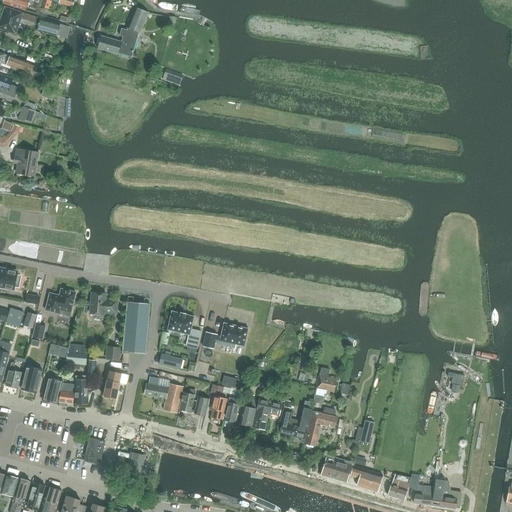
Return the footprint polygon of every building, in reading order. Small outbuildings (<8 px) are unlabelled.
[(51,2),(46,0),(4,0),(4,2),(6,4),(25,10),(28,3),(49,9),(51,2)] [(0,28),(16,34),(23,13),(5,7),(0,20),(0,28)] [(140,34),(148,13),(136,7),(127,28),(127,30),(121,28),(119,36),(122,37),(121,42),(101,36),(96,53),(104,55),(105,51),(118,54),(118,53),(131,57),(138,33),(140,34)] [(56,36),(59,25),(40,20),(37,31),(56,36)] [(10,57),(4,55),(0,53),(0,73),(7,76),(11,67),(31,74),(34,65),(22,60),(24,54),(16,51),(14,57),(10,56),(10,57)] [(162,80),(179,86),(183,76),(166,70),(162,80)] [(18,88),(11,85),(13,79),(0,74),(0,87),(1,88),(0,90),(0,93),(14,98),(18,88)] [(35,112),(23,107),(19,119),(31,123),(35,112)] [(9,142),(18,133),(20,127),(14,125),(12,130),(4,137),(9,142)] [(34,176),(38,153),(16,149),(14,157),(19,158),(17,173),(34,176)] [(18,273),(0,268),(0,286),(15,290),(15,287),(18,287),(20,278),(17,277),(18,273)] [(76,293),(61,289),(59,296),(50,293),(46,310),(56,313),(57,309),(71,312),(76,293)] [(116,313),(117,301),(105,300),(106,294),(92,293),(90,314),(104,315),(104,312),(116,313)] [(27,294),(25,302),(37,304),(39,297),(27,294)] [(124,326),(122,352),(145,353),(150,304),(127,302),(125,326),(124,326)] [(0,320),(5,322),(8,310),(0,308),(0,320)] [(11,310),(7,324),(21,328),(25,314),(11,310)] [(180,314),(172,312),(172,311),(171,312),(172,312),(167,330),(189,335),(186,346),(197,349),(201,332),(191,329),(194,317),(194,316),(193,316),(193,317),(185,315),(185,314),(184,314),(184,315),(181,315),(181,314),(182,314),(182,313),(181,313),(180,313),(180,314)] [(32,328),(36,315),(28,312),(23,325),(32,328)] [(234,326),(224,323),(225,323),(224,323),(224,324),(221,337),(217,336),(217,335),(206,332),(203,346),(214,349),(215,343),(221,345),(221,341),(244,346),(248,329),(248,330),(248,329),(247,329),(238,327),(238,326),(237,326),(237,327),(238,327),(237,328),(234,327),(234,326),(235,325),(234,325),(234,326)] [(45,326),(36,324),(33,337),(42,339),(45,326)] [(161,338),(160,343),(166,344),(169,333),(163,332),(161,338)] [(49,354),(57,356),(59,346),(51,344),(49,354)] [(61,346),(59,353),(66,355),(68,348),(61,346)] [(119,360),(120,348),(108,347),(107,359),(119,360)] [(0,348),(0,381),(2,382),(10,352),(0,348)] [(161,354),(158,364),(174,368),(179,370),(182,360),(161,354)] [(265,357),(256,368),(263,370),(265,357)] [(88,360),(87,373),(95,374),(96,361),(88,360)] [(18,388),(21,372),(14,370),(15,363),(11,362),(5,385),(18,388)] [(26,366),(21,389),(36,393),(42,370),(26,366)] [(316,388),(313,403),(322,404),(325,394),(326,394),(329,395),(330,391),(333,392),(336,380),(327,378),(329,370),(320,368),(319,376),(316,388)] [(108,377),(103,396),(116,399),(119,383),(127,385),(128,376),(129,375),(122,374),(109,371),(108,377)] [(75,404),(88,404),(88,376),(75,376),(75,404)] [(57,404),(62,381),(48,377),(42,400),(57,404)] [(158,386),(159,379),(150,377),(149,384),(147,384),(145,395),(166,399),(163,409),(177,413),(183,387),(169,384),(168,388),(158,386)] [(452,377),(450,383),(452,384),(460,386),(462,386),(463,380),(452,377)] [(234,379),(232,388),(242,390),(244,381),(234,379)] [(73,404),(74,392),(73,392),(74,384),(62,383),(61,390),(59,402),(73,404)] [(342,383),(340,393),(347,395),(350,385),(342,383)] [(189,394),(183,392),(179,409),(190,412),(195,391),(189,389),(189,394)] [(205,416),(209,399),(198,396),(194,413),(205,416)] [(222,419),(227,399),(213,396),(210,409),(213,409),(211,417),(222,419)] [(280,416),(283,403),(260,398),(259,401),(257,409),(253,427),(264,429),(268,414),(280,416)] [(243,406),(239,424),(252,426),(256,409),(258,400),(253,399),(251,408),(243,406)] [(235,423),(239,405),(228,402),(224,420),(235,423)] [(299,421),(295,437),(302,438),(301,442),(304,443),(305,439),(304,439),(312,408),(303,406),(299,421)] [(313,411),(304,444),(306,444),(306,446),(313,448),(313,447),(314,446),(316,446),(321,424),(334,428),(337,417),(334,416),(335,411),(335,410),(324,407),(323,413),(313,411)] [(295,437),(299,421),(291,419),(293,410),(286,408),(280,433),(295,437)] [(361,435),(360,441),(370,444),(375,423),(365,420),(363,428),(361,435)] [(100,465),(105,441),(89,438),(90,438),(84,461),(100,465)] [(352,439),(350,446),(358,448),(360,441),(352,439)] [(137,472),(141,456),(134,454),(130,470),(137,472)] [(326,459),(321,475),(346,482),(351,465),(352,462),(327,455),(326,458),(326,459)] [(383,482),(385,476),(353,466),(350,476),(359,479),(357,485),(377,492),(381,481),(383,482)] [(409,484),(411,478),(398,475),(396,480),(394,479),(392,485),(391,485),(387,495),(404,501),(409,484)] [(430,505),(433,488),(433,487),(418,485),(420,475),(417,475),(417,479),(411,478),(409,488),(411,488),(410,498),(414,498),(413,503),(430,505)] [(18,478),(10,476),(10,477),(6,476),(1,493),(13,496),(18,478)] [(435,478),(433,487),(433,488),(430,505),(455,509),(456,506),(460,506),(461,492),(451,491),(451,486),(449,480),(435,478)] [(25,499),(30,481),(20,479),(13,499),(13,502),(11,508),(9,511),(14,511),(17,504),(17,503),(19,497),(25,499)] [(38,510),(39,505),(45,486),(34,483),(26,507),(38,510)] [(62,490),(48,487),(44,502),(57,506),(62,490)] [(83,511),(84,511),(78,509),(80,500),(66,496),(61,511),(83,511)] [(55,511),(57,506),(44,502),(40,511),(55,511)]
